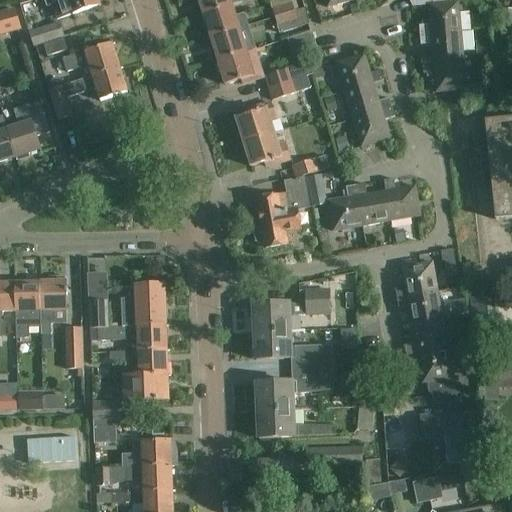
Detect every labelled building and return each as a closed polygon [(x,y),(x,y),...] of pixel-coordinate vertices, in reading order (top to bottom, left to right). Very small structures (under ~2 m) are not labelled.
[(73,14),(100,5),(98,0),(44,0),(46,6),(52,4),(56,19),(73,14)] [(200,0),(205,15),(233,6),(243,3),(241,0),(200,0)] [(275,18),(294,12),(290,0),(279,0),(270,3),(275,18)] [(325,0),(328,8),(356,1),(355,0),(325,0)] [(421,36),(461,32),(459,2),(457,2),(456,0),(430,0),(431,4),(429,5),(431,26),(420,27),(421,36)] [(233,6),(205,15),(212,38),(249,27),(245,15),(237,17),(233,6)] [(15,9),(0,12),(0,36),(21,30),(15,9)] [(294,12),(275,18),(280,34),(300,28),(294,12)] [(60,23),(30,34),(35,48),(44,45),(65,38),(60,23)] [(212,38),(219,61),(248,52),(245,41),(252,39),(249,27),(212,38)] [(461,32),(421,36),(422,46),(432,45),(434,64),(464,61),(461,32)] [(69,50),(65,38),(44,45),(47,57),(69,50)] [(85,80),(120,69),(112,43),(62,59),(67,74),(82,69),(85,80)] [(248,52),(219,61),(227,85),(243,80),(244,84),(257,80),(248,52)] [(374,84),(375,85),(385,82),(382,72),(372,75),(366,55),(337,64),(345,93),(374,84)] [(511,78),(511,57),(494,59),(495,80),(511,78)] [(464,61),(434,64),(423,65),(424,75),(435,74),(437,95),(466,92),(464,61)] [(331,63),(320,66),(325,89),(337,87),(331,63)] [(290,82),(307,77),(311,75),(307,64),(286,70),(290,82)] [(67,99),(97,90),(101,102),(128,93),(120,69),(85,80),(48,92),(58,123),(73,118),(67,99)] [(265,77),(269,89),(290,82),(286,70),(265,77)] [(307,77),(290,82),(294,95),(311,90),(307,77)] [(273,101),(294,95),(290,82),(269,89),(273,101)] [(374,84),(345,93),(354,121),(393,109),(391,100),(380,103),(375,85),(374,84)] [(340,90),(328,93),(333,114),(344,111),(340,90)] [(8,130),(17,157),(40,150),(37,140),(50,136),(40,103),(15,111),(19,126),(8,130)] [(271,103),(266,105),(251,110),(253,114),(237,119),(245,143),(275,134),(271,123),(276,121),(271,103)] [(393,109),(354,121),(362,149),(391,140),(385,121),(396,118),(393,109)] [(495,220),(511,218),(511,117),(485,121),(495,220)] [(0,132),(0,162),(17,157),(8,130),(0,132)] [(275,134),(245,143),(252,167),(268,162),(269,167),(284,163),(275,134)] [(326,157),(316,160),(292,167),(295,179),(329,170),(326,157)] [(306,178),(309,193),(323,190),(321,176),(306,178)] [(386,194),(391,224),(421,219),(416,189),(397,192),(395,180),(384,182),(386,194)] [(357,186),(364,229),(391,224),(386,194),(367,197),(365,185),(357,186)] [(364,229),(357,186),(347,188),(349,200),(329,204),(334,234),(364,229)] [(308,192),(289,195),(258,200),(264,239),(286,235),(286,234),(302,231),(298,211),(311,209),(308,192)] [(394,232),(396,243),(405,241),(403,230),(394,232)] [(444,262),(454,260),(453,250),(440,252),(442,262),(444,262)] [(396,290),(398,299),(438,293),(433,263),(403,268),(407,288),(396,290)] [(474,280),(473,266),(463,266),(465,281),(474,280)] [(54,321),(53,311),(66,311),(65,276),(49,277),(49,283),(40,283),(41,326),(41,335),(51,334),(51,322),(54,321)] [(41,326),(40,283),(15,284),(16,312),(17,338),(29,338),(28,326),(41,326)] [(15,284),(0,284),(0,338),(2,338),(2,313),(16,312),(15,284)] [(124,302),(125,327),(166,326),(165,288),(136,289),(137,301),(124,302)] [(255,333),(290,332),(289,316),(330,314),(329,290),(299,292),(300,306),(294,306),(294,304),(254,306),(255,333)] [(443,322),(438,293),(398,299),(400,309),(410,307),(413,326),(443,322)] [(455,302),(458,318),(468,317),(466,300),(455,302)] [(89,302),(90,329),(109,328),(108,302),(89,302)] [(405,347),(407,357),(448,351),(443,322),(413,326),(416,346),(405,347)] [(474,327),(476,343),(502,340),(500,324),(474,327)] [(167,350),(166,326),(125,327),(109,328),(90,329),(90,343),(138,341),(138,351),(167,350)] [(82,329),(65,329),(66,370),(83,370),(82,329)] [(290,332),(255,333),(256,360),(297,359),(296,358),(310,357),(311,370),(332,369),(359,368),(357,350),(332,352),(331,346),(290,348),(290,332)] [(138,351),(139,376),(168,375),(167,350),(138,351)] [(423,386),(427,385),(428,397),(461,394),(458,377),(452,378),(448,351),(407,357),(408,366),(419,365),(423,386)] [(114,364),(130,364),(130,354),(114,354),(114,364)] [(332,369),(311,370),(311,383),(297,384),(297,382),(256,384),(258,411),(293,410),(292,395),(333,394),(332,369)] [(511,372),(484,374),(484,389),(498,389),(511,388),(511,372)] [(168,375),(139,376),(122,377),(123,403),(169,401),(168,375)] [(0,411),(18,411),(17,396),(0,396),(0,411)] [(19,411),(35,411),(35,398),(19,398),(19,411)] [(93,424),(121,423),(121,402),(92,403),(93,424)] [(293,410),(258,411),(259,439),(300,438),(300,437),(335,435),(335,424),(293,426),(293,410)] [(448,465),(467,464),(463,414),(421,417),(422,436),(446,434),(448,465)] [(121,423),(93,424),(95,461),(102,460),(102,455),(118,454),(117,437),(132,436),(132,424),(116,424),(116,423),(121,423)] [(171,466),(170,441),(133,443),(134,460),(138,459),(138,467),(171,466)] [(475,444),(477,468),(492,466),(490,443),(475,444)] [(305,450),(306,462),(318,461),(318,468),(362,466),(362,448),(305,450)] [(380,483),(378,460),(365,461),(367,485),(380,483)] [(306,462),(293,462),(260,464),(261,489),(294,487),(294,475),(306,474),(306,462)] [(126,483),(143,482),(144,493),(172,492),(171,466),(138,467),(138,469),(126,469),(126,483)] [(96,469),(96,487),(110,487),(109,469),(96,469)] [(439,479),(426,482),(431,503),(443,500),(439,479)] [(418,505),(431,503),(426,482),(413,485),(418,505)] [(134,507),(144,506),(144,511),(173,511),(172,492),(144,493),(111,494),(112,505),(134,504),(134,507)]
